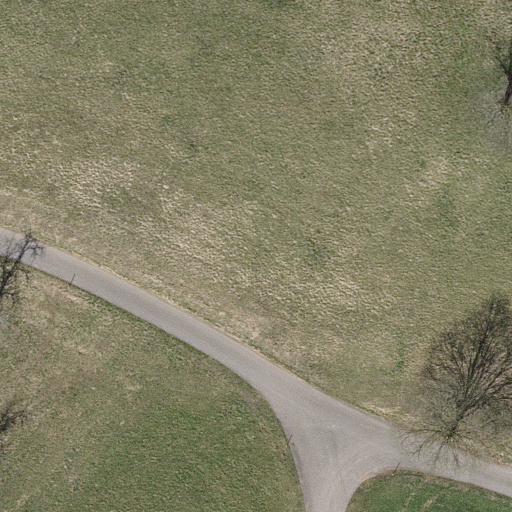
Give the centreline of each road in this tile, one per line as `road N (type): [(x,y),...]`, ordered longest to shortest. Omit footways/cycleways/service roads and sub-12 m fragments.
road 1 (track): [(0,239),(174,317),(292,395),(511,474)]
road 2 (track): [(292,395),(323,511)]
